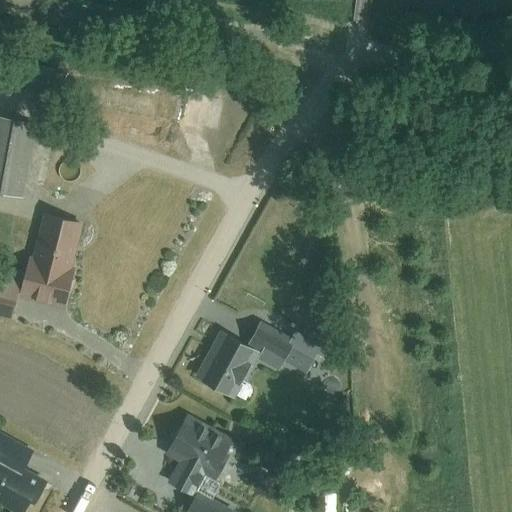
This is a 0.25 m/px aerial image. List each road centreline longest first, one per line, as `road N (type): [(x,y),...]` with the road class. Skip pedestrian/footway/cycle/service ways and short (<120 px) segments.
road 1 (residential): [(311,113),(212,263),(77,511)]
road 2 (unclassified): [(511,72),(353,54)]
